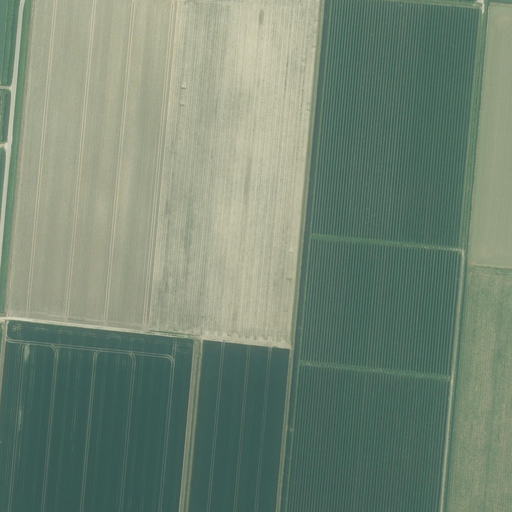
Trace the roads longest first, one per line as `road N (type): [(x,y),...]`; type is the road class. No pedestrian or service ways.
road 1 (track): [(440,511),(481,0)]
road 2 (unclassified): [(0,246),(24,0)]
road 3 (track): [(201,338),(0,318)]
